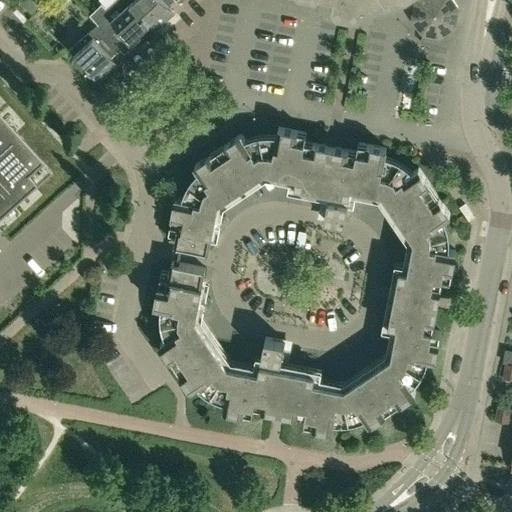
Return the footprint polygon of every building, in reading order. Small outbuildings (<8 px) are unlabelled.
[(24,0),(21,4),(31,15),(42,4),(38,0),(24,0)] [(89,15),(97,23),(98,23),(124,53),(134,43),(130,39),(148,23),(152,27),(153,27),(128,0),(113,0),(106,7),(102,3),(89,15)] [(181,1),(179,0),(128,0),(153,27),(172,10),(168,5),(173,0),(179,0),(181,2),(181,1)] [(333,0),(332,5),(337,12),(353,15),(360,10),(362,1),(372,2),(375,0),(333,0)] [(411,18),(421,33),(419,41),(437,45),(439,37),(454,27),(458,9),(452,0),(414,0),(411,18)] [(98,23),(97,23),(69,49),(96,79),(115,61),(111,56),(120,48),(124,53),(98,23)] [(0,218),(36,185),(28,176),(43,162),(0,115),(0,218)] [(329,190),(324,216),(344,220),(351,185),(382,191),(413,238),(407,269),(399,267),(388,322),(397,324),(391,355),(344,386),(313,380),(315,372),(280,365),(285,340),(264,336),(258,369),(227,363),(196,317),(202,284),(201,284),(205,267),(171,261),(167,278),(159,276),(154,304),(162,306),(170,334),(160,341),(191,388),(198,383),(225,399),(223,407),(251,413),(253,404),(273,408),(280,409),(287,411),(305,414),(303,423),(332,428),(333,420),(364,415),(369,422),(415,391),(411,384),(426,357),(434,359),(440,330),(432,329),(435,309),(436,304),(437,298),(438,296),(442,277),(450,279),(455,250),(447,249),(443,218),(449,213),(418,167),(411,171),(384,156),(386,147),(358,142),(356,150),(337,147),(331,146),(325,144),(304,140),(306,132),(277,127),(276,135),(245,139),(240,132),(194,164),(199,171),(183,198),(175,196),(169,224),(177,226),(174,243),(208,249),(211,232),(212,233),(218,200),(265,169),(296,175),(294,183),(323,188),(329,190)] [(466,204),(460,208),(470,222),(475,218),(466,204)] [(511,371),(504,370),(503,377),(511,379),(511,371)] [(497,405),(496,412),(509,415),(510,408),(497,405)] [(509,415),(496,412),(495,420),(507,422),(509,415)]
